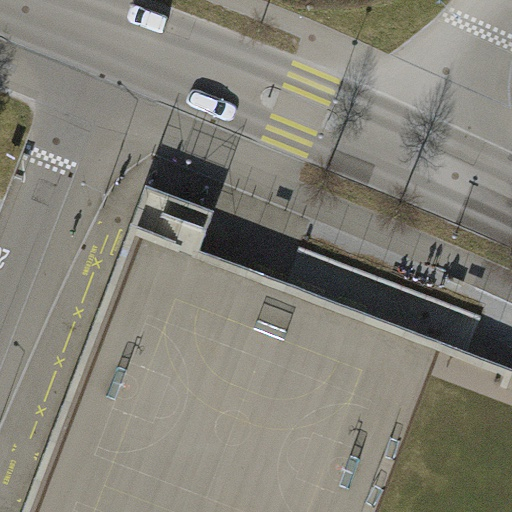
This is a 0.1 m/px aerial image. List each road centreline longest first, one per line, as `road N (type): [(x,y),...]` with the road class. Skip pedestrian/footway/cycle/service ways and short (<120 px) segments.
road 1 (residential): [(97,35),(412,165)]
road 2 (residential): [(97,35),(0,296)]
road 3 (residential): [(506,0),(473,41),(412,165)]
